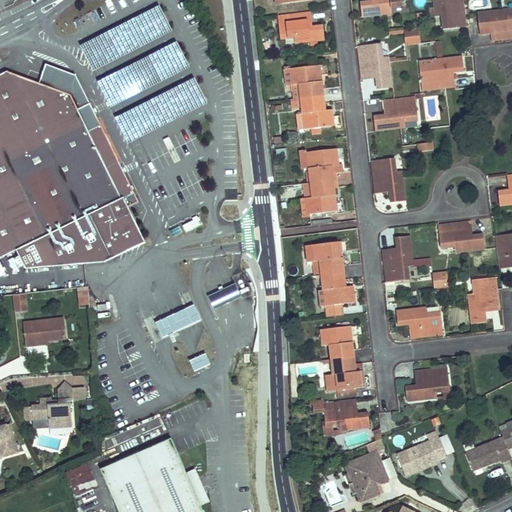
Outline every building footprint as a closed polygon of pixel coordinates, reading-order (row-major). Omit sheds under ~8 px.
[(405,6),(404,0),(374,0),(375,1),(371,1),(360,2),(362,18),(392,14),(391,8),(391,4),(397,3),(397,7),(405,6)] [(443,29),(466,26),(463,0),(433,0),(435,17),(441,16),(445,15),(446,21),(442,22),(443,29)] [(511,38),(511,8),(477,13),(479,28),(490,27),(491,33),(491,41),(511,38)] [(307,12),(278,16),(281,39),(289,38),(288,34),(294,33),(295,37),(295,43),(311,42),(311,45),(318,44),(318,41),(325,40),(323,25),(313,26),(309,26),(307,12)] [(420,36),(419,28),(412,29),(413,37),(420,36)] [(412,29),(404,30),(404,33),(405,38),(413,37),(412,29)] [(413,44),(421,43),(420,36),(413,37),(413,44)] [(405,38),(406,45),(413,44),(413,37),(405,38)] [(381,44),(358,47),(361,76),(376,75),(376,78),(377,89),(393,87),(389,57),(383,58),(379,58),(378,52),(382,52),(381,44)] [(393,60),(405,61),(407,48),(395,46),(393,60)] [(419,62),(422,91),(452,88),(450,73),(454,73),(464,72),(462,56),(419,62)] [(94,136),(105,130),(78,74),(47,63),(41,81),(72,92),(94,136)] [(318,66),(289,69),(291,85),(292,85),(299,84),(300,99),(324,96),(323,81),(320,81),(318,66)] [(94,136),(72,92),(41,81),(8,69),(0,73),(0,257),(19,248),(28,266),(107,259),(148,239),(126,196),(136,191),(105,130),(94,136)] [(146,74),(151,84),(161,79),(156,69),(146,74)] [(299,84),(292,85),(294,99),(300,99),(299,84)] [(300,99),(302,108),(302,113),(296,114),(298,132),(302,132),(302,130),(311,128),(321,127),(333,126),(331,110),(326,111),(324,96),(300,99)] [(416,97),(394,99),(387,100),(388,115),(385,115),(374,116),(376,132),(406,128),(405,122),(405,118),(410,117),(411,121),(419,120),(416,97)] [(302,108),(300,99),(294,99),(291,100),(292,109),(302,108)] [(165,141),(176,162),(181,159),(170,138),(165,141)] [(432,143),(425,144),(426,151),(433,150),(432,143)] [(417,145),(418,152),(426,151),(425,144),(417,145)] [(337,166),(335,149),(307,152),(307,150),(302,151),(304,169),(309,169),(309,172),(310,182),(310,183),(334,181),(333,174),(343,173),(342,164),(339,165),(340,165),(337,166)] [(500,161),(497,158),(503,153),(498,149),(488,158),(495,165),(500,161)] [(394,158),(371,161),(375,190),(389,189),(389,192),(391,203),(406,201),(402,171),(396,172),(392,172),(392,167),(395,166),(394,158)] [(500,206),(511,205),(511,175),(511,182),(511,189),(509,190),(499,191),(500,206)] [(310,214),(335,211),(333,196),(336,196),(335,188),(334,181),(310,183),(304,184),(305,199),(302,200),(303,217),(310,216),(310,214)] [(192,230),(197,227),(192,217),(187,220),(192,230)] [(455,253),(460,253),(485,250),(483,235),(473,236),(469,237),(468,222),(438,225),(441,249),(449,248),(448,244),(454,243),(454,247),(455,253)] [(511,234),(496,237),(499,266),(511,264),(511,234)] [(395,238),(396,248),(396,252),(382,254),(386,283),(409,280),(408,272),(404,273),(403,267),(407,267),(414,266),(410,236),(395,238)] [(345,272),(343,257),(340,258),(339,242),(313,245),(315,261),(319,261),(321,275),(345,272)] [(315,261),(313,245),(306,246),(308,262),(312,262),(315,261)] [(415,259),(415,267),(431,267),(431,259),(415,259)] [(319,261),(315,261),(312,262),(314,276),(321,275),(319,261)] [(347,287),(345,272),(321,275),(323,291),(319,291),(321,308),(326,308),(326,306),(327,305),(341,304),(353,303),(351,286),(347,287)] [(447,272),(440,273),(441,280),(448,280),(447,272)] [(432,274),(433,281),(441,280),(440,273),(432,274)] [(468,295),(468,300),(471,325),(486,323),(485,313),(485,309),(499,307),(495,278),(472,281),(473,289),(477,288),(478,294),(474,294),(468,295)] [(434,289),(442,288),(441,280),(433,281),(434,289)] [(449,287),(448,280),(441,280),(442,288),(449,287)] [(243,293),(237,281),(225,286),(231,299),(243,293)] [(77,287),(78,306),(89,306),(88,287),(77,287)] [(227,301),(222,288),(210,294),(216,306),(227,301)] [(28,311),(26,294),(13,295),(15,312),(28,311)] [(196,302),(157,320),(164,335),(203,318),(196,302)] [(341,304),(327,305),(328,317),(342,315),(341,304)] [(398,326),(409,325),(413,324),(414,339),(444,335),(441,312),(433,313),(434,317),(428,318),(427,314),(427,307),(397,311),(398,326)] [(26,346),(35,345),(35,342),(48,341),(66,339),(64,318),(24,322),(26,346)] [(355,357),(353,342),(350,342),(349,326),(323,329),(325,346),(329,345),(331,360),(355,357)] [(8,358),(19,357),(18,332),(7,332),(8,358)] [(363,387),(361,371),(357,371),(356,363),(355,357),(331,360),(333,374),(326,375),(327,391),(337,390),(338,398),(357,395),(357,388),(363,387)] [(447,367),(418,370),(420,385),(416,385),(406,386),(407,402),(437,398),(437,392),(436,388),(442,387),(443,391),(450,390),(447,367)] [(63,422),(72,421),(70,400),(74,399),(73,389),(65,382),(58,390),(59,399),(59,408),(52,408),(52,400),(52,398),(40,399),(41,405),(32,406),(32,407),(25,408),(26,417),(28,420),(33,419),(34,429),(61,427),(61,425),(63,422)] [(73,389),(74,399),(86,399),(85,388),(73,389)] [(339,421),(340,425),(341,431),(371,427),(369,412),(358,414),(354,414),(353,400),(323,403),(326,426),(334,425),(333,422),(339,421)] [(511,421),(506,423),(508,429),(501,431),(503,437),(508,448),(511,446),(511,421)] [(18,452),(10,424),(0,426),(0,452),(1,457),(18,452)] [(373,431),(377,441),(382,439),(380,428),(373,431)] [(406,476),(418,471),(417,468),(429,463),(431,466),(438,463),(438,461),(447,457),(437,434),(428,438),(429,441),(397,455),(406,476)] [(170,436),(100,467),(107,483),(177,452),(170,436)] [(502,462),(511,458),(511,457),(508,448),(503,437),(466,452),(472,469),(485,464),(486,465),(501,459),(502,462)] [(361,502),(380,494),(376,485),(389,480),(382,461),(377,451),(345,464),(349,474),(346,475),(354,494),(357,493),(361,502)] [(177,452),(107,483),(120,511),(204,511),(200,503),(185,470),(178,453),(177,452)] [(382,461),(389,480),(397,476),(390,458),(382,461)] [(77,504),(98,496),(94,488),(98,486),(88,463),(64,472),(77,504)] [(210,499),(195,465),(185,470),(200,503),(210,499)] [(362,503),(363,503),(363,504),(381,497),(380,494),(361,502),(362,503)] [(359,511),(363,511),(364,511),(366,511),(363,504),(362,504),(362,503),(340,511),(359,511)]
